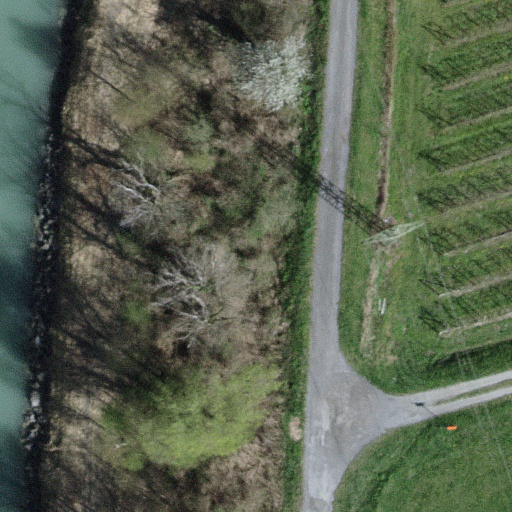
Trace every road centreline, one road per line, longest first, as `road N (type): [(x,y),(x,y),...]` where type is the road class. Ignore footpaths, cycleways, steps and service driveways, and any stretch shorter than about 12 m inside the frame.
road 1 (track): [(316,511),(344,0)]
road 2 (track): [(320,428),(511,377)]
